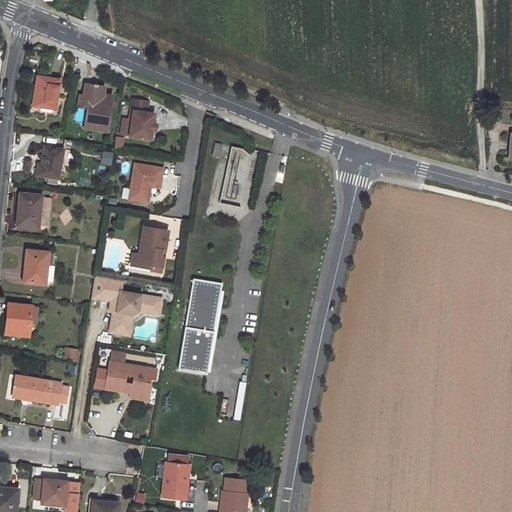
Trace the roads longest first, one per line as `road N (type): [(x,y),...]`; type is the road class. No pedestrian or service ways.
road 1 (unclassified): [(363,153),(288,511)]
road 2 (unclassified): [(363,153),(34,19)]
road 3 (unknown): [(283,123),(234,369)]
road 4 (residential): [(0,179),(20,13)]
road 5 (unknown): [(203,100),(174,251)]
road 6 (residential): [(363,153),(511,191)]
road 7 (residential): [(0,449),(130,460)]
